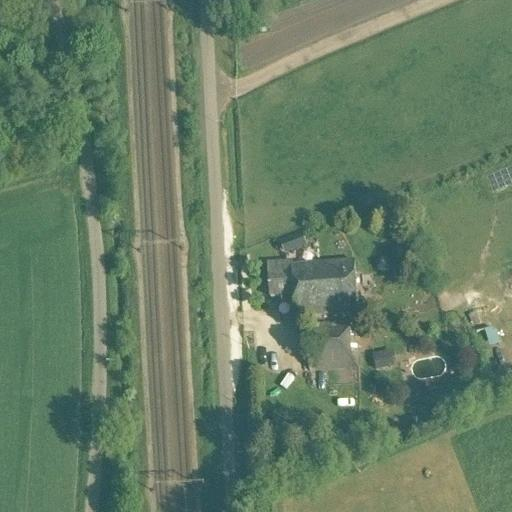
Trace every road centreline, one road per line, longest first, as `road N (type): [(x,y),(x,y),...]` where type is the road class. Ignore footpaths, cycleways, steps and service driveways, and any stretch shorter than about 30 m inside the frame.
road 1 (unclassified): [(89,511),(98,404),(92,187),(83,118),(47,0)]
road 2 (unclassified): [(232,511),(206,0)]
